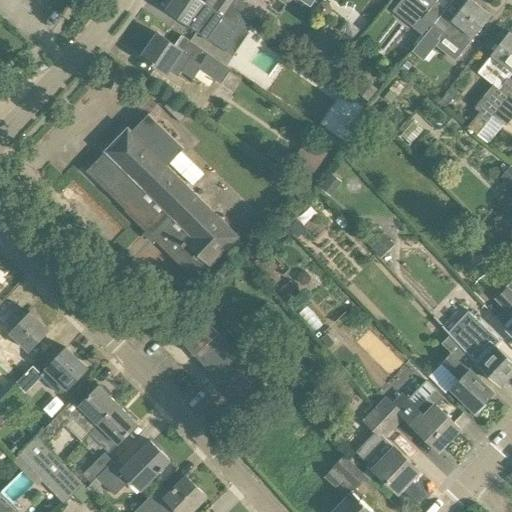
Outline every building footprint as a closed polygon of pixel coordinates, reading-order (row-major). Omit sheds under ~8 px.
[(242,15),(219,0),(212,0),(208,7),(198,0),(174,0),(166,11),(188,27),(193,20),(205,28),(216,12),(235,24),(246,31),(252,22),(242,15)] [(219,0),(242,15),(249,4),(246,2),(246,0),(219,0)] [(423,37),(440,17),(431,9),(438,0),(402,0),(400,3),(420,20),(414,29),(423,37)] [(440,17),(423,37),(411,52),(422,63),(440,42),(438,41),(441,36),(462,53),(474,38),(492,16),(470,0),(468,0),(449,25),(440,17)] [(327,3),(324,3),(322,3),(320,5),(318,7),(317,9),(317,11),(318,14),(320,16),(322,17),(324,18),(327,17),(329,16),(331,14),(332,11),(332,9),(331,7),(329,5),(327,3)] [(493,115),(508,97),(511,92),(511,75),(511,74),(511,35),(509,33),(492,56),(479,73),(494,85),(475,108),(480,112),(467,128),(477,136),(493,115)] [(244,100),(254,87),(182,38),(175,47),(158,35),(142,58),(163,73),(165,70),(176,77),(180,71),(193,80),(200,70),(244,100)] [(343,54),(335,48),(317,36),(305,53),(322,66),(330,71),(343,54)] [(407,61),(400,69),(405,73),(412,66),(407,61)] [(368,102),(378,90),(366,80),(356,92),(368,102)] [(397,82),(385,97),(392,103),(397,96),(399,97),(406,89),(397,82)] [(321,122),(342,137),(364,105),(342,91),(321,122)] [(511,92),(508,97),(493,115),(507,127),(511,120),(511,92)] [(195,281),(237,238),(166,168),(184,150),(149,115),(131,133),(128,130),(86,172),(88,174),(89,174),(126,211),(125,212),(145,232),(148,229),(157,238),(154,241),(195,281)] [(307,140),(294,160),(314,174),(328,154),(307,140)] [(511,167),(510,166),(501,178),(511,187),(511,167)] [(330,198),(342,183),(333,175),(321,190),(330,198)] [(297,220),(288,229),(294,235),(303,226),(297,220)] [(375,253),(390,240),(378,226),(363,239),(375,253)] [(298,273),(297,281),(301,286),(308,284),(311,277),(306,272),(298,273)] [(511,282),(507,288),(495,300),(505,309),(496,318),(508,330),(507,330),(511,335),(511,282)] [(8,374),(16,383),(33,367),(24,358),(49,332),(29,313),(10,333),(0,342),(19,362),(8,374)] [(248,415),(251,413),(272,394),(220,334),(202,314),(178,336),(248,415)] [(479,321),(457,344),(479,367),(501,387),(511,375),(511,361),(496,347),(501,341),(479,321)] [(328,349),(334,343),(326,334),(320,340),(328,349)] [(479,367),(457,344),(450,336),(442,344),(451,354),(450,355),(441,365),(459,382),(451,391),(478,415),(485,406),(484,405),(487,401),(485,398),(491,392),(472,375),(479,367)] [(67,389),(87,369),(66,349),(47,370),(42,375),(33,366),(33,367),(16,383),(26,394),(42,378),(58,394),(63,394),(68,389),(67,389)] [(403,393),(394,403),(387,396),(375,409),(379,413),(395,428),(405,418),(440,452),(460,430),(435,406),(443,397),(426,381),(409,399),(403,393)] [(37,438),(46,446),(73,419),(89,435),(91,433),(118,405),(99,387),(80,406),(74,400),(37,438)] [(118,405),(91,433),(110,451),(138,425),(118,405)] [(370,481),(377,473),(399,494),(420,472),(395,448),(385,438),(395,428),(379,413),(375,409),(363,422),(375,433),(356,452),(370,466),(363,473),(367,478),(370,481)] [(46,446),(37,438),(18,456),(28,466),(46,447),(46,446)] [(114,462),(97,479),(87,489),(93,495),(103,484),(116,496),(130,482),(140,492),(160,472),(161,473),(164,470),(163,469),(170,461),(150,442),(122,470),(114,462)] [(84,486),(46,447),(28,466),(65,504),(84,486)] [(88,470),(97,479),(114,462),(105,453),(88,470)] [(333,467),(334,468),(325,478),(342,495),(341,497),(346,501),(335,511),(372,511),(363,502),(366,499),(356,489),(367,478),(363,473),(344,455),(333,467)] [(186,477),(169,495),(161,487),(136,511),(191,511),(206,497),(186,477)]
